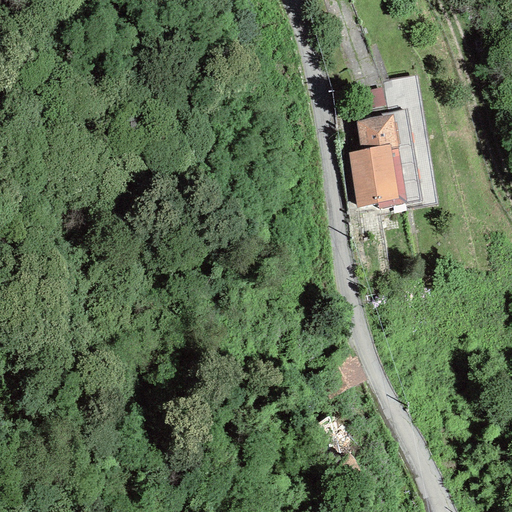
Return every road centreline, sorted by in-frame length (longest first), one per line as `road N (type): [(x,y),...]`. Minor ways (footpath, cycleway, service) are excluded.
road 1 (unclassified): [(286,0),(360,352),(433,480),(442,511)]
road 2 (track): [(439,0),(511,190)]
